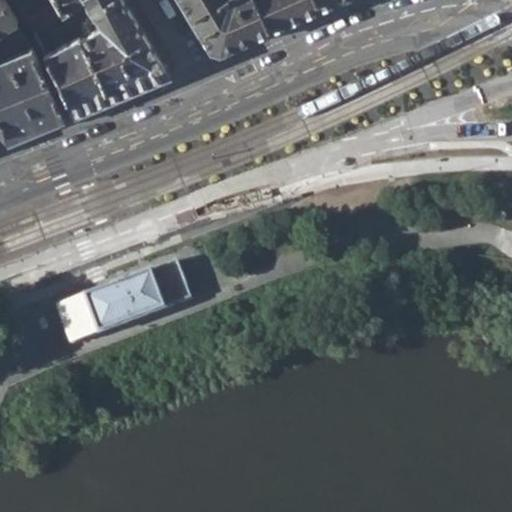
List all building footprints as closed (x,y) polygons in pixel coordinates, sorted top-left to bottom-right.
[(0,0),(0,29),(18,19),(4,0),(0,0)] [(80,0),(86,0),(91,7),(99,22),(88,29),(79,34),(77,33),(44,54),(72,114),(167,75),(122,0),(28,0),(29,0),(28,0),(14,0),(33,32),(38,28),(60,12),(67,8),(80,0)] [(221,51),(269,29),(256,0),(180,0),(210,49),(221,51)] [(256,0),(269,29),(334,0),(256,0)] [(65,117),(18,19),(0,29),(0,129),(10,141),(65,117)] [(70,347),(192,299),(177,261),(120,283),(55,309),(62,329),(70,347)]
